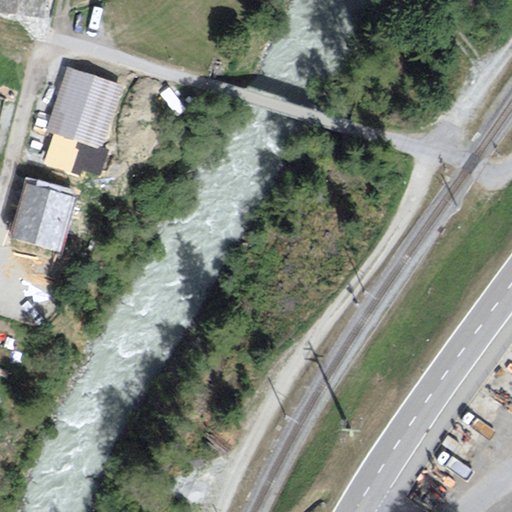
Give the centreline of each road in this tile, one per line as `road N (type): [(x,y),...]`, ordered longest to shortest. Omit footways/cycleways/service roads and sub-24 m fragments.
road 1 (residential): [(436,152),(51,28),(0,175)]
road 2 (secondary): [(511,281),(357,511)]
road 3 (track): [(436,152),(511,46)]
